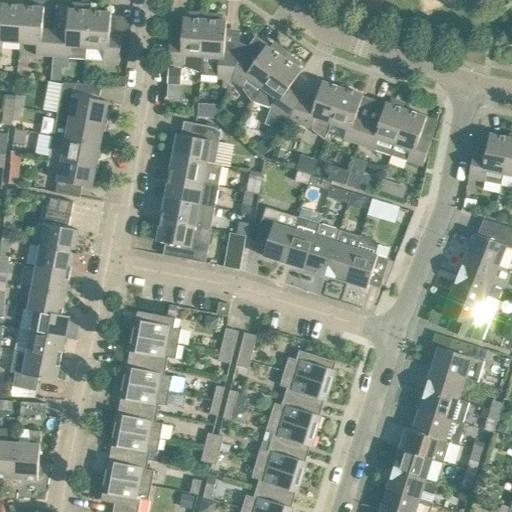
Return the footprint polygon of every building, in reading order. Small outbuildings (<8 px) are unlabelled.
[(20,42),(23,5),(2,4),(0,26),(0,25),(0,51),(3,52),(4,41),(20,42)] [(55,30),(53,56),(69,57),(70,57),(86,59),(87,44),(90,10),(90,5),(73,4),(73,9),(69,9),(67,31),(55,30)] [(53,56),(55,30),(43,29),(45,7),(23,5),(20,42),(37,44),(36,55),(53,56)] [(90,10),(87,44),(104,45),(103,60),(120,61),(122,35),(110,34),(112,12),(90,10)] [(201,74),(206,14),(188,13),(188,18),(184,17),(182,39),(170,38),(168,65),(183,66),(201,72),(201,74)] [(229,88),(232,79),(241,53),(224,52),(227,21),(223,21),(223,15),(206,14),(201,74),(218,76),(218,78),(223,78),(222,87),(229,88)] [(287,53),(273,43),(270,47),(267,45),(254,63),(241,53),(232,79),(243,87),(253,101),(287,53)] [(289,120),(301,97),(289,88),(302,70),(299,68),(302,64),(287,53),(253,101),(254,102),(271,107),(289,120)] [(168,68),(167,83),(181,84),(183,67),(168,66),(168,68)] [(331,123),(343,88),(323,81),(316,101),(301,97),(289,120),(312,128),(325,138),(330,123),(331,123)] [(102,85),(77,83),(63,82),(59,105),(57,114),(107,124),(108,116),(106,116),(109,101),(99,100),(102,85)] [(330,123),(327,133),(360,144),(368,119),(357,115),(364,95),(343,88),(331,123),(330,123)] [(14,112),(15,99),(16,94),(7,93),(6,99),(5,111),(14,112)] [(23,108),(25,96),(16,95),(15,107),(23,108)] [(403,108),(405,103),(391,98),(389,103),(386,102),(379,123),(368,119),(360,144),(391,155),(407,109),(403,108)] [(22,121),(23,108),(15,107),(13,120),(22,121)] [(224,109),(219,117),(231,124),(236,116),(224,109)] [(391,155),(407,160),(423,166),(432,141),(420,137),(427,116),(407,109),(391,155)] [(12,125),(14,112),(5,111),(4,124),(12,125)] [(106,131),(107,124),(57,114),(53,136),(101,144),(103,131),(106,131)] [(178,134),(174,156),(215,163),(221,132),(214,127),(210,126),(184,121),(181,134),(178,134)] [(14,142),(26,144),(28,131),(16,129),(14,142)] [(0,154),(6,155),(8,142),(9,133),(0,132),(0,154)] [(504,174),(511,137),(490,133),(486,154),(473,152),(468,178),(502,185),(504,174)] [(98,158),(101,144),(53,136),(49,156),(99,166),(100,159),(98,158)] [(272,149),(265,139),(254,145),(261,156),(272,149)] [(283,163),(288,150),(277,147),(272,160),(283,163)] [(12,150),(11,163),(19,164),(21,151),(12,150)] [(97,173),(99,166),(49,156),(47,166),(60,169),(56,193),(81,197),(83,186),(92,187),(95,173),(97,173)] [(215,164),(215,163),(174,156),(170,177),(218,186),(223,165),(215,164)] [(334,164),(331,180),(369,187),(374,160),(355,156),(353,167),(334,164)] [(259,194),(263,172),(250,170),(246,191),(259,194)] [(309,185),(312,175),(298,170),(295,181),(309,185)] [(312,175),(309,185),(330,192),(331,186),(333,182),(321,178),(312,175)] [(170,177),(166,198),(214,207),(218,186),(170,177)] [(388,180),(385,191),(407,197),(410,186),(388,180)] [(349,202),(352,192),(331,186),(330,192),(329,195),(340,199),(349,202)] [(259,194),(246,191),(245,191),(243,203),(252,205),(254,193),(259,194)] [(349,202),(348,205),(357,208),(361,206),(365,196),(352,192),(349,202)] [(74,201),(54,198),(51,197),(41,245),(75,252),(79,230),(69,228),(74,201)] [(211,229),(215,207),(166,198),(162,219),(211,229)] [(373,198),(368,214),(381,218),(386,203),(386,202),(373,198)] [(466,198),(464,207),(475,209),(477,200),(466,198)] [(285,262),(299,217),(266,207),(255,242),(267,246),(264,255),(285,262)] [(306,269),(320,223),(299,217),(285,262),(306,269)] [(212,229),(211,229),(162,219),(157,241),(167,243),(165,255),(206,263),(212,229)] [(511,227),(484,219),(479,234),(475,233),(467,254),(499,266),(507,246),(508,247),(511,247),(511,246),(511,227)] [(246,235),(248,223),(239,222),(237,233),(246,235)] [(326,275),(340,230),(320,223),(306,269),(326,275)] [(4,226),(3,238),(11,239),(12,227),(4,226)] [(347,281),(357,248),(361,236),(340,230),(326,275),(347,281)] [(357,248),(347,281),(368,288),(369,284),(380,288),(390,259),(376,254),(375,254),(378,244),(376,241),(361,236),(357,248)] [(71,273),(75,252),(41,245),(37,266),(71,273)] [(2,248),(1,260),(9,261),(10,249),(2,248)] [(491,286),(499,266),(467,254),(459,274),(491,286)] [(0,271),(8,273),(9,261),(1,260),(0,267),(0,271)] [(67,294),(71,273),(37,266),(33,287),(67,294)] [(491,286),(459,274),(451,294),(494,310),(496,311),(500,301),(498,300),(502,290),(491,286)] [(63,315),(63,314),(67,294),(33,287),(29,309),(36,311),(36,310),(63,315)] [(451,294),(443,314),(453,318),(448,329),(467,337),(470,338),(482,341),(494,310),(451,294)] [(217,313),(229,316),(231,304),(219,302),(217,313)] [(170,305),(168,312),(177,314),(178,306),(170,305)] [(63,314),(63,315),(36,310),(36,311),(32,331),(66,338),(70,316),(63,314)] [(131,335),(179,344),(182,329),(174,328),(176,318),(140,311),(138,319),(135,319),(131,335)] [(233,355),(239,331),(227,328),(220,352),(233,355)] [(61,359),(66,338),(32,331),(28,352),(61,359)] [(251,360),(257,335),(245,332),(239,356),(251,360)] [(176,359),(179,344),(131,335),(128,350),(132,351),(131,359),(167,366),(169,357),(176,359)] [(475,345),(471,344),(452,338),(449,350),(439,347),(432,368),(465,378),(478,382),(484,361),(472,357),(475,345)] [(15,350),(10,373),(15,374),(13,386),(17,387),(37,390),(39,377),(57,381),(61,359),(28,352),(15,350)] [(335,361),(305,352),(300,350),(297,359),(289,357),(285,371),(331,385),(336,370),(332,369),(335,361)] [(231,364),(233,355),(220,352),(218,361),(231,364)] [(249,368),(251,360),(239,356),(237,365),(249,368)] [(126,366),(123,382),(170,391),(183,393),(186,379),(165,375),(167,366),(131,359),(129,367),(126,366)] [(459,399),(465,378),(432,368),(426,389),(459,399)] [(326,401),(331,385),(285,371),(281,385),(288,387),(285,396),(321,407),(323,400),(326,401)] [(167,406),(170,391),(123,382),(119,398),(123,398),(122,406),(158,413),(160,404),(167,406)] [(221,401),(225,387),(217,385),(214,399),(221,401)] [(426,389),(420,409),(466,424),(466,423),(463,422),(469,402),(459,399),(426,389)] [(230,390),(227,404),(235,406),(238,391),(230,390)] [(318,415),(321,407),(285,396),(283,405),(275,402),(271,417),(317,431),(322,416),(318,415)] [(218,415),(221,401),(214,399),(210,413),(218,415)] [(0,408),(12,409),(13,401),(0,400),(0,403),(0,408)] [(490,408),(500,411),(502,403),(493,400),(490,408)] [(46,415),(47,403),(22,401),(21,414),(46,415)] [(231,420),(235,406),(227,404),(223,418),(231,420)] [(156,422),(158,413),(122,406),(120,414),(116,413),(113,429),(161,438),(164,423),(156,422)] [(459,444),(466,424),(420,409),(413,429),(413,430),(450,441),(459,444)] [(312,447),(317,431),(271,417),(266,431),(274,433),(271,442),(306,453),(309,446),(312,447)] [(0,477),(16,478),(19,442),(7,442),(8,428),(0,427),(0,477)] [(413,430),(413,429),(406,427),(400,448),(433,459),(444,462),(450,441),(413,430)] [(19,442),(16,478),(38,480),(42,431),(32,430),(20,429),(19,442)] [(158,453),(161,438),(113,429),(110,445),(114,445),(113,453),(149,460),(151,451),(158,453)] [(212,448),(216,434),(209,432),(205,446),(212,448)] [(220,450),(224,436),(216,434),(212,448),(220,450)] [(304,460),(306,453),(271,442),(268,451),(261,448),(257,463),(303,477),(308,462),(304,460)] [(209,463),(212,448),(205,446),(201,461),(209,463)] [(216,464),(220,450),(212,448),(209,463),(216,464)] [(426,479),(427,478),(433,459),(400,448),(393,469),(426,479)] [(147,469),(149,460),(113,453),(111,461),(107,460),(104,476),(152,485),(155,471),(147,469)] [(470,459),(467,470),(476,473),(479,462),(470,459)] [(257,463),(252,477),(260,479),(257,488),(292,499),(295,491),(298,492),(303,477),(257,463)] [(427,478),(426,479),(393,469),(387,490),(420,500),(420,499),(423,491),(435,494),(439,482),(427,478)] [(149,500),(152,485),(104,476),(101,492),(105,493),(103,501),(115,503),(113,511),(138,511),(141,498),(149,500)] [(190,492),(197,494),(198,494),(202,480),(194,478),(190,492)] [(207,483),(203,497),(211,499),(215,485),(207,483)] [(290,506),(292,499),(257,488),(254,497),(247,494),(242,508),(253,511),(292,511),(293,507),(290,506)] [(420,499),(420,500),(387,490),(381,510),(386,511),(430,511),(433,503),(420,499)] [(195,496),(182,494),(180,506),(193,509),(195,496)] [(218,502),(205,499),(201,511),(204,511),(210,511),(216,509),(218,502)]
